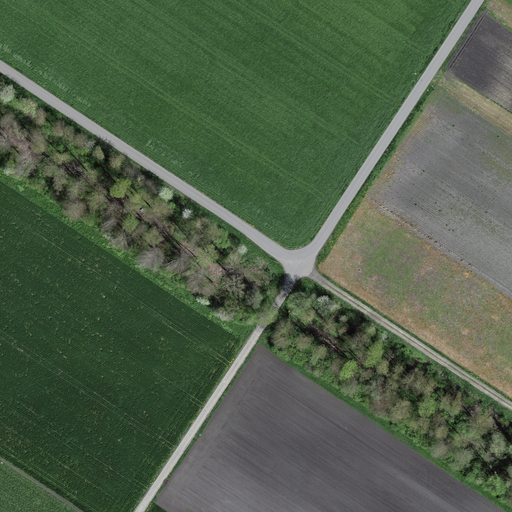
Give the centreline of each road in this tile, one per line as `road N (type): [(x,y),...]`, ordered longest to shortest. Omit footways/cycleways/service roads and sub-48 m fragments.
road 1 (track): [(301,268),(0,66)]
road 2 (track): [(482,0),(301,268)]
road 3 (track): [(141,511),(301,268)]
road 4 (track): [(511,406),(301,268)]
